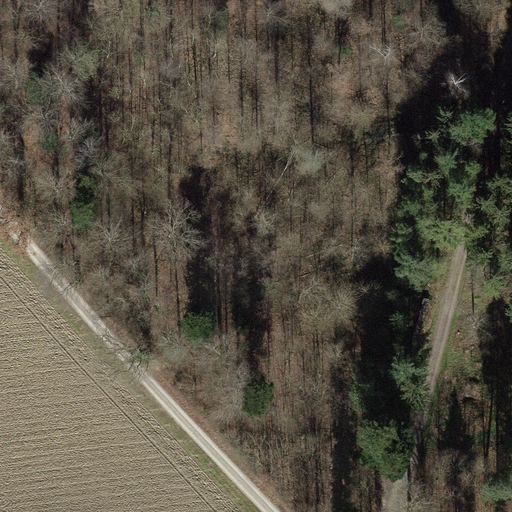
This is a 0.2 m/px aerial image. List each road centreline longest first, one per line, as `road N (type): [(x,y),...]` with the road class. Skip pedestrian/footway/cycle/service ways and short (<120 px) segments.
road 1 (track): [(511,55),(399,511)]
road 2 (unclassified): [(0,222),(274,511)]
